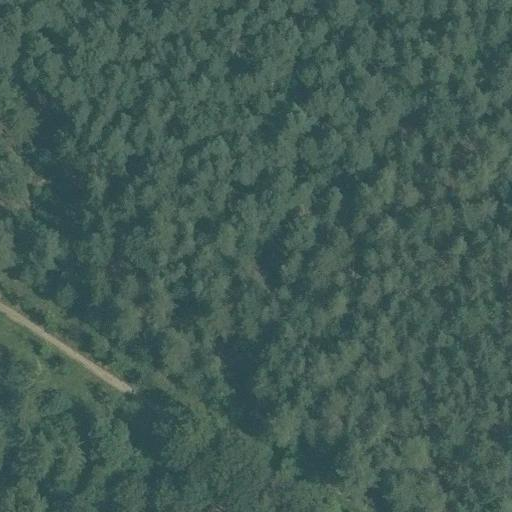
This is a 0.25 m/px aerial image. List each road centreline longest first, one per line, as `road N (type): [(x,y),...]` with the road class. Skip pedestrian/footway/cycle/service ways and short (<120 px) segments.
road 1 (track): [(0,291),(336,511)]
road 2 (unknown): [(511,155),(277,0)]
